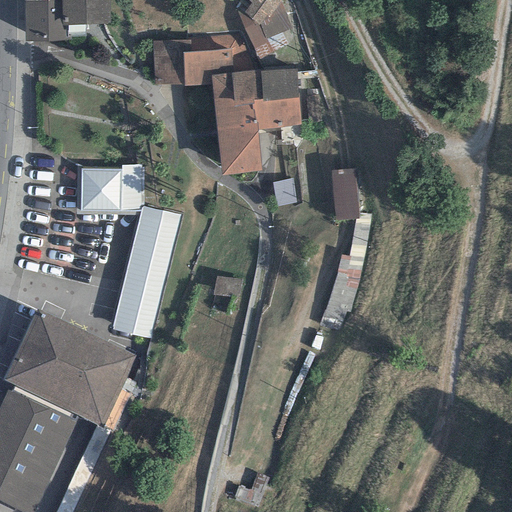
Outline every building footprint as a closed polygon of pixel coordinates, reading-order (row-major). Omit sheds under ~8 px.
[(23,0),(25,41),(67,40),(66,25),(109,24),(108,0),(23,0)] [(280,0),(240,0),(235,8),(258,61),(287,45),(281,31),(291,28),(280,1),(280,0)] [(238,34),(190,39),(190,52),(181,52),(183,84),(183,87),(211,85),(210,75),(253,70),(238,34)] [(190,39),(151,41),(154,86),(183,84),(181,52),(190,52),(190,39)] [(295,68),(260,72),(263,100),(252,101),(255,123),(257,122),(258,130),(301,126),(295,68)] [(253,70),(210,75),(211,85),(221,175),(262,171),(258,130),(257,122),(255,123),(252,101),(263,100),(260,72),(260,70),(253,70)] [(142,166),(120,166),(120,169),(76,166),(76,215),(140,215),(141,212),(142,207),(142,166)] [(354,168),(329,170),(335,221),(355,219),(360,219),(359,213),(354,168)] [(292,179),(272,182),(276,207),(296,203),(292,179)] [(179,215),(142,207),(141,212),(140,215),(111,328),(149,338),(179,215)] [(370,215),(359,213),(360,219),(355,219),(348,256),(341,255),(325,309),(318,325),(338,330),(346,311),(349,312),(363,258),(370,215)] [(241,280),(216,276),(212,295),(238,299),(241,280)] [(135,357),(36,310),(3,381),(14,386),(11,392),(7,389),(0,405),(0,502),(18,511),(33,511),(78,416),(102,427),(135,357)]
